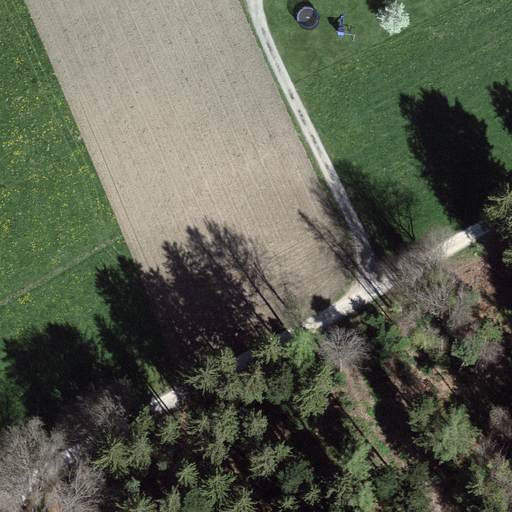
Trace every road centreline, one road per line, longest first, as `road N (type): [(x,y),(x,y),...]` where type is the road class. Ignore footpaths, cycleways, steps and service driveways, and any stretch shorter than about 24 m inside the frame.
road 1 (track): [(0,501),(378,283)]
road 2 (track): [(378,283),(250,0)]
road 3 (track): [(378,283),(511,209)]
